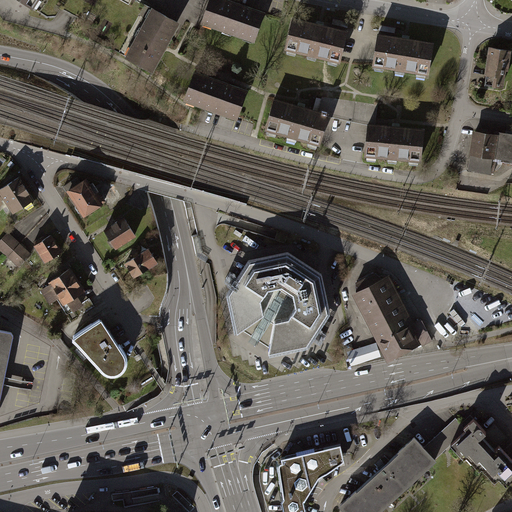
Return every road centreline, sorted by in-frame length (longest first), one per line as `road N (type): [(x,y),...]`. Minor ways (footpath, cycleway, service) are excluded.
road 1 (residential): [(44,156),(282,223),(390,264),(428,319)]
road 2 (tertiary): [(187,291),(164,194),(136,135),(75,80),(0,53)]
road 3 (residential): [(459,111),(445,160),(425,177),(309,161),(200,132)]
road 4 (residential): [(324,511),(330,494),(415,410),(488,395),(511,421)]
road 5 (primary): [(510,359),(461,358),(271,399)]
road 6 (primary): [(284,420),(469,378),(510,359)]
road 7 (residential): [(0,504),(157,478),(186,485),(205,511)]
road 8 (primary): [(0,482),(200,440)]
road 9 (residential): [(44,156),(48,186),(137,329)]
road 10 (residential): [(472,23),(338,0)]
road 11 (primary): [(155,422),(29,445)]
